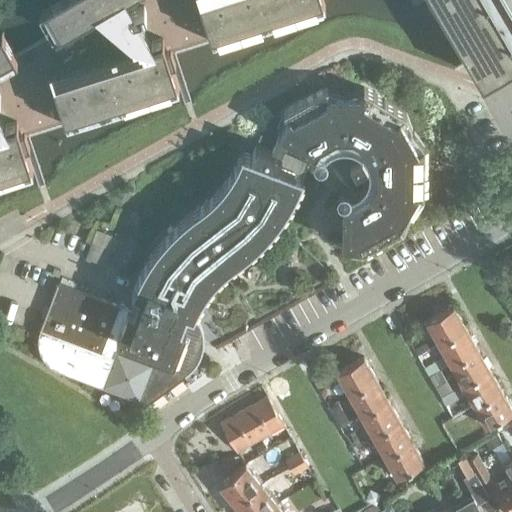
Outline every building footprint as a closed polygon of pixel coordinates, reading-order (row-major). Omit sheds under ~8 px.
[(0,181),(33,170),(25,145),(22,137),(27,135),(79,118),(80,119),(179,87),(178,85),(171,62),(168,53),(173,51),(174,51),(175,51),(225,35),(226,35),(325,4),(323,0),(109,0),(55,31),(16,54),(0,62),(0,181)] [(51,0),(41,6),(55,31),(56,34),(115,0),(51,0)] [(511,0),(437,0),(451,23),(482,78),(511,60),(511,0)] [(2,29),(0,29),(0,65),(17,56),(16,54),(2,29)] [(174,360),(180,344),(186,329),(181,327),(184,321),(187,312),(194,314),(198,304),(204,294),(209,287),(215,279),(221,273),(229,266),(238,259),(246,253),(254,245),(260,240),(269,230),(272,227),(275,224),(278,220),(281,216),(285,210),(288,205),(291,200),(294,194),(299,186),(300,183),(302,177),(303,174),(312,150),(317,142),(319,144),(337,134),(336,131),(353,132),(352,134),(369,145),(361,152),(361,151),(350,159),(351,162),(355,168),(368,161),(367,161),(370,160),(371,166),(374,166),(374,168),(377,168),(377,179),(380,179),(371,194),(369,192),(351,202),(352,205),(344,205),(344,204),(342,204),(342,243),(359,243),(361,250),(405,226),(400,221),(417,192),(424,194),(424,144),(413,130),(406,112),(364,86),(362,93),(328,93),(327,86),(283,110),(288,115),(279,130),(272,150),(256,144),(255,145),(252,155),(241,151),(240,155),(236,162),(232,169),(226,178),(220,186),(215,192),(206,200),(199,205),(189,212),(179,222),(171,229),(163,238),(155,247),(149,257),(142,268),(137,279),(132,291),(138,293),(132,308),(128,307),(127,308),(126,312),(117,309),(119,304),(58,281),(40,328),(102,352),(113,356),(102,386),(103,386),(146,402),(145,403),(146,404),(186,375),(185,374),(169,368),(173,360),(174,360)] [(86,253),(108,263),(121,233),(99,224),(86,253)] [(438,342),(467,326),(454,304),(426,321),(438,342)] [(450,363),(478,346),(467,326),(438,342),(450,363)] [(426,340),(414,348),(418,354),(430,347),(426,340)] [(461,384),(490,367),(478,346),(450,363),(461,384)] [(348,393),(377,376),(364,354),(336,371),(348,393)] [(442,356),(425,366),(429,375),(440,368),(447,365),(442,356)] [(473,404),(502,388),(490,367),(461,384),(473,404)] [(360,413),(389,397),(377,376),(348,393),(360,413)] [(446,379),(435,385),(442,396),(445,394),(453,390),(446,379)] [(442,396),(441,396),(446,405),(457,398),(464,394),(459,386),(453,390),(445,394),(442,396)] [(511,410),(511,405),(511,404),(502,388),(473,404),(485,426),(511,410)] [(285,424),(268,393),(244,407),(261,437),(285,424)] [(372,434),(401,418),(389,397),(360,413),(372,434)] [(339,403),(330,408),(339,425),(349,420),(339,403)] [(261,437),(244,407),(220,420),(237,451),(261,437)] [(384,455),(413,439),(401,418),(372,434),(384,455)] [(353,429),(345,434),(351,445),(360,440),(353,429)] [(497,434),(485,441),(489,448),(492,447),(501,441),(497,434)] [(413,439),(384,455),(396,477),(425,461),(413,439)] [(263,442),(255,446),(259,454),(267,449),(263,442)] [(303,458),(300,451),(285,459),(289,466),(303,458)] [(469,457),(476,470),(481,480),(490,475),(478,452),(469,457)] [(494,482),(510,511),(511,511),(511,457),(501,463),(507,475),(494,482)] [(293,473),(307,465),(303,458),(289,466),(293,473)] [(219,483),(236,503),(262,482),(246,462),(219,483)] [(481,480),(476,470),(464,477),(471,490),(475,488),(481,499),(489,494),(481,480)] [(236,503),(242,511),(265,511),(278,502),(262,482),(236,503)] [(484,511),(473,494),(452,506),(449,500),(441,504),(445,511),(484,511)] [(265,511),(286,511),(278,502),(265,511)]
